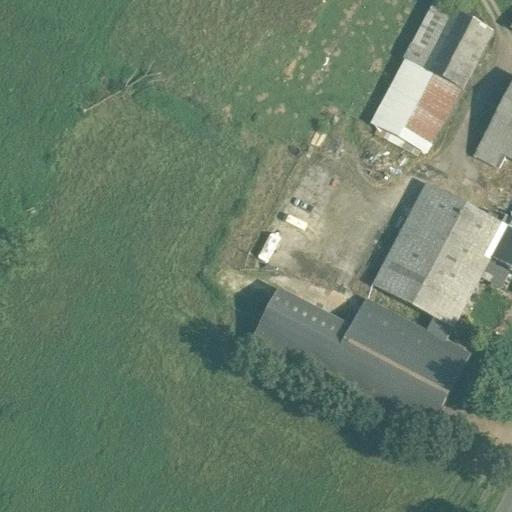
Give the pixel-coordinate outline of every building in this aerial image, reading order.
[(493,32),(437,3),(406,62),(456,88),(463,91),(493,32)] [(456,88),(406,62),(373,126),(423,152),(456,88)] [(511,86),(484,139),(475,156),(499,170),(507,155),(511,158),(511,86)] [(507,228),(428,186),(374,288),(435,320),(453,330),(483,273),(507,228)] [(507,228),(483,273),(494,279),(491,284),(499,288),(509,270),(511,271),(511,221),(508,228),(507,228)] [(427,334),(366,302),(351,330),(280,293),(252,346),(427,438),(470,357),(445,344),(427,334)] [(453,330),(435,320),(427,334),(445,344),(453,330)]
